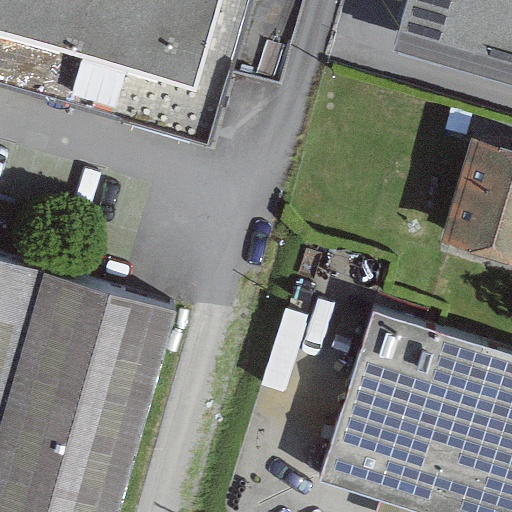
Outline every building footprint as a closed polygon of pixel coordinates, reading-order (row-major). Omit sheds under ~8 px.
[(220,0),(0,0),(0,34),(195,89),(220,0)] [(511,0),(410,0),(398,41),(511,71),(511,0)] [(511,152),(472,141),(443,247),(511,266),(511,152)] [(0,511),(73,511),(142,273),(0,232),(0,511)] [(511,511),(511,341),(385,303),(334,472),(465,511),(511,511)]
